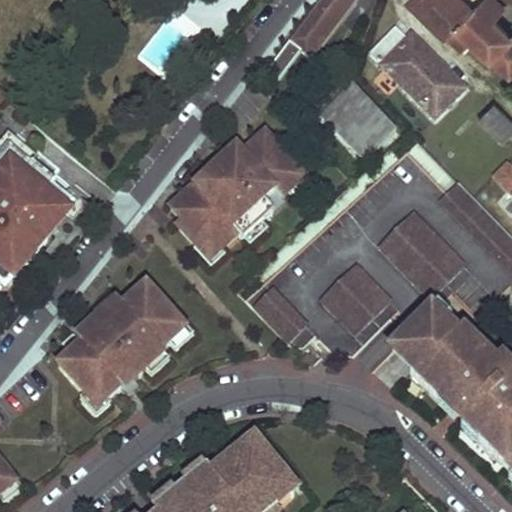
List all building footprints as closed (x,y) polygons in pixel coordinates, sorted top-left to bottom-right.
[(353,0),(323,0),(290,44),(302,54),(309,58),(353,0)] [(416,0),(447,31),(479,0),(416,0)] [(511,0),(479,0),(447,31),(463,46),(473,37),(503,68),(511,66),(511,38),(493,18),(510,2),(511,3),(511,0)] [(413,37),(385,66),(438,118),(467,89),(413,37)] [(290,44),(267,75),(279,85),(302,54),(290,44)] [(352,89),(317,123),(363,171),(399,137),(352,89)] [(511,119),(497,104),(481,117),(500,137),(511,125),(511,119)] [(60,169),(18,134),(0,154),(0,292),(3,289),(6,292),(27,267),(18,260),(40,234),(47,240),(83,197),(56,173),(60,169)] [(197,188),(171,211),(184,224),(179,229),(197,249),(203,244),(216,258),(239,237),(243,242),(274,214),(275,215),(286,204),(282,200),(303,181),(291,168),(294,166),(266,136),(244,157),(233,167),(227,160),(209,177),(211,180),(199,190),(197,188)] [(237,151),(227,160),(233,167),(244,157),(237,151)] [(511,212),(511,171),(506,164),(485,184),(511,212)] [(511,240),(460,188),(442,206),(511,277),(511,240)] [(414,218),(380,252),(430,303),(464,270),(414,218)] [(47,240),(40,234),(18,260),(27,267),(48,241),(47,240)] [(354,267),(319,301),(356,339),(391,304),(354,267)] [(72,357),(59,369),(86,399),(89,397),(101,410),(123,391),(127,397),(138,387),(135,384),(166,357),(163,354),(184,335),(172,322),(174,319),(147,289),(124,310),(121,306),(107,318),(105,316),(87,332),(93,339),(83,347),(77,341),(74,337),(63,347),(72,357)] [(307,332),(274,296),(256,312),(289,349),(307,332)] [(511,383),(463,335),(459,339),(432,313),(394,353),(414,373),(411,377),(440,406),(445,401),(482,438),(478,443),(511,476),(511,383)] [(87,332),(77,341),(83,347),(93,339),(87,332)] [(280,477),(253,444),(201,487),(197,481),(166,506),(170,511),(168,511),(271,511),(289,498),(276,481),(280,477)] [(0,498),(14,487),(2,473),(5,470),(0,463),(0,498)]
